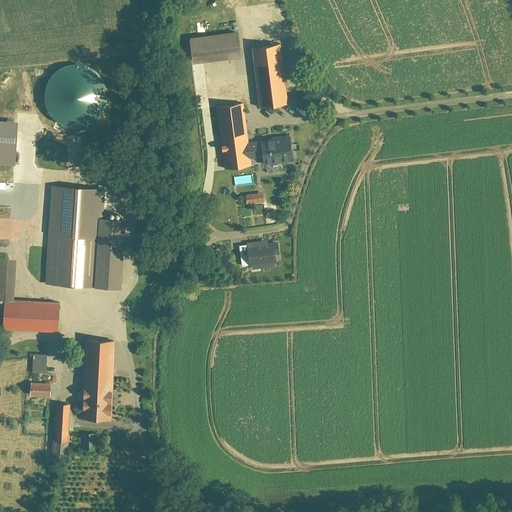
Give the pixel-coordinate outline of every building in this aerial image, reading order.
[(186,37),(189,65),(240,59),(237,31),(186,37)] [(251,47),(259,109),(286,105),(278,43),(251,47)] [(71,127),(79,127),(87,125),(95,121),(100,115),(105,108),(107,100),(107,92),(105,84),(101,77),(95,71),(88,67),(81,65),(72,65),(64,67),(57,71),(51,76),(47,83),(45,91),(45,99),(47,107),(51,114),(56,120),(63,125),(71,127)] [(218,106),(224,169),(250,166),(250,159),(262,158),(263,165),(293,162),(290,134),(250,138),(247,103),(218,106)] [(0,163),(13,164),(15,123),(0,121),(0,163)] [(50,186),(44,285),(120,290),(124,219),(103,217),(105,189),(50,186)] [(245,195),(246,205),(263,203),(261,193),(245,195)] [(246,242),(249,269),(276,266),(275,255),(279,254),(278,242),(267,243),(267,240),(246,242)] [(0,303),(4,303),(2,329),(56,332),(57,304),(13,302),(15,261),(0,260),(0,303)] [(147,309),(149,306),(150,303),(149,299),(147,296),(144,294),(141,293),(137,293),(134,294),(131,297),(130,300),(130,304),(131,308),(134,310),(137,312),(141,312),(144,311),(147,309)] [(86,338),(81,418),(111,419),(115,339),(86,338)] [(34,354),(32,372),(46,373),(47,355),(34,354)] [(31,382),(30,396),(50,397),(51,384),(31,382)] [(56,403),(54,441),(68,441),(70,403),(56,403)] [(83,434),(83,453),(95,453),(95,434),(83,434)]
